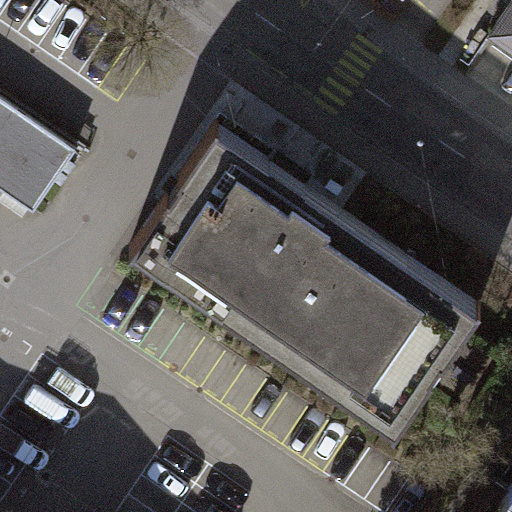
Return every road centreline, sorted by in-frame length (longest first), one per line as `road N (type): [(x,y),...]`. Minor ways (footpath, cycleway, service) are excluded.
road 1 (unknown): [(19,264),(325,511)]
road 2 (tertiary): [(237,0),(511,192)]
